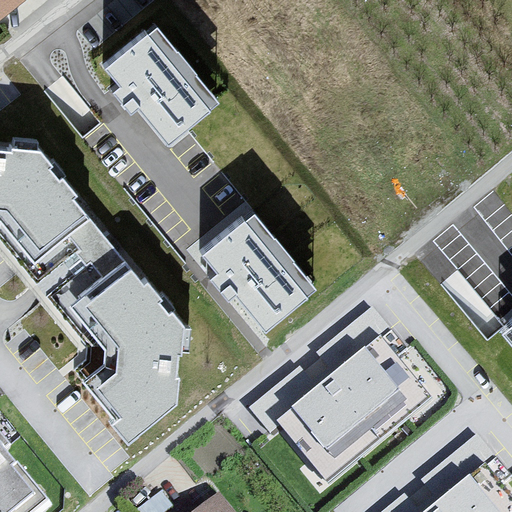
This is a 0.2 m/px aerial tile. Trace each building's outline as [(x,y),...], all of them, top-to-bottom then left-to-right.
[(0,0),(0,17),(1,18),(20,0),(0,0)] [(221,97),(150,7),(89,54),(107,77),(104,80),(125,107),(133,100),(165,141),(221,97)] [(0,218),(31,255),(86,208),(69,188),(73,185),(33,138),(0,135),(0,218)] [(319,282),(247,192),(187,239),(205,262),(201,265),(222,292),(231,285),(263,326),(319,282)] [(99,409),(116,432),(124,436),(173,395),(180,317),(141,270),(137,273),(120,253),(64,298),(99,340),(100,357),(80,373),(104,406),(99,409)] [(511,320),(499,332),(511,347),(511,320)] [(381,334),(364,348),(290,408),(277,420),(327,480),(431,395),(381,334)] [(7,442),(0,433),(0,511),(43,511),(53,504),(4,445),(7,442)] [(511,511),(511,492),(486,461),(470,475),(424,511),(511,511)] [(159,495),(142,511),(170,511),(173,510),(159,495)] [(233,511),(224,501),(210,511),(233,511)]
